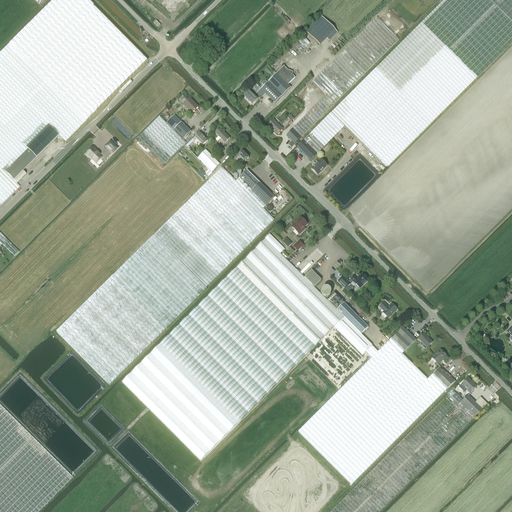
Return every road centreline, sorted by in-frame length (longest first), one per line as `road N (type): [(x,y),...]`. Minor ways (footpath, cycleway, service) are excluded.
road 1 (unclassified): [(511,395),(168,48)]
road 2 (unclassified): [(0,215),(168,48)]
